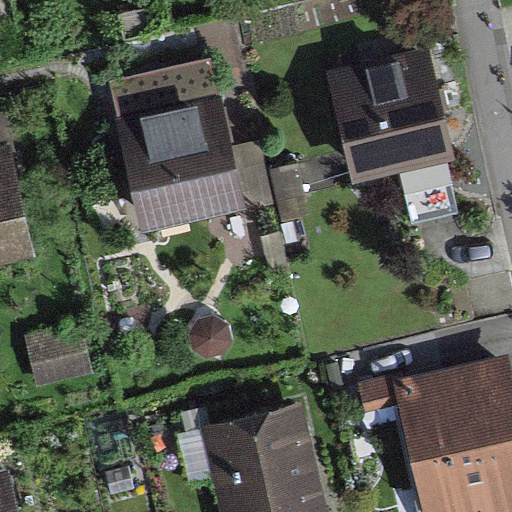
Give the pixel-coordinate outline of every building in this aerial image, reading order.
[(212,48),(110,72),(143,216),(245,193),(212,48)] [(422,57),(336,77),(358,172),(443,152),(422,57)] [(9,136),(0,138),(0,245),(32,238),(9,136)] [(88,358),(81,316),(29,325),(36,367),(88,358)] [(511,401),(503,363),(404,386),(433,511),(486,511),(511,506),(511,401)] [(301,393),(210,414),(232,511),(320,511),(328,510),(301,393)] [(0,511),(19,511),(6,455),(0,456),(0,511)]
